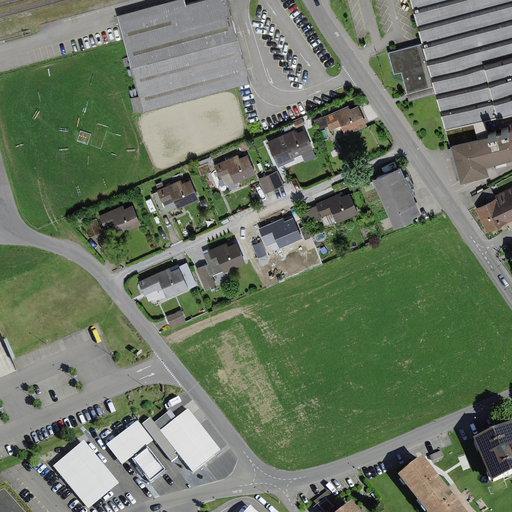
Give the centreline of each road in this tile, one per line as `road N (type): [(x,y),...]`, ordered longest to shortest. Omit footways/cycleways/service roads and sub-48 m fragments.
road 1 (residential): [(109,282),(409,144)]
road 2 (residential): [(109,282),(272,483)]
road 3 (residential): [(272,483),(511,395)]
road 4 (residential): [(312,0),(409,144)]
road 5 (unknown): [(0,53),(149,0)]
road 6 (residential): [(134,511),(225,485),(272,483)]
road 7 (residential): [(0,206),(16,230),(83,258),(109,282)]
road 8 (residential): [(409,144),(481,251)]
